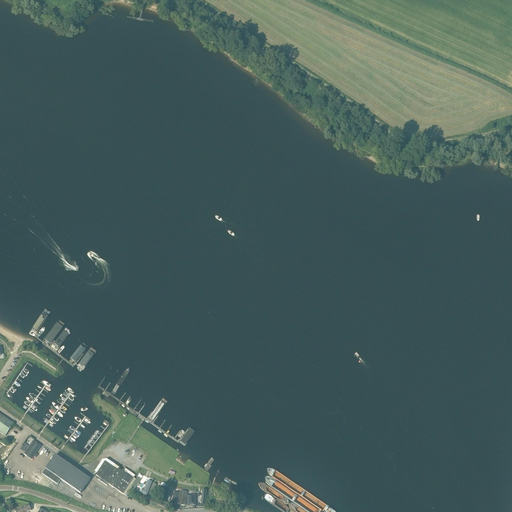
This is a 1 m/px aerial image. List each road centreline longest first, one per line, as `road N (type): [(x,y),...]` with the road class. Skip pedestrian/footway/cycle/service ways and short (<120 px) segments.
road 1 (track): [(511,128),(405,144),(193,0)]
road 2 (unknown): [(88,473),(109,454),(201,485)]
